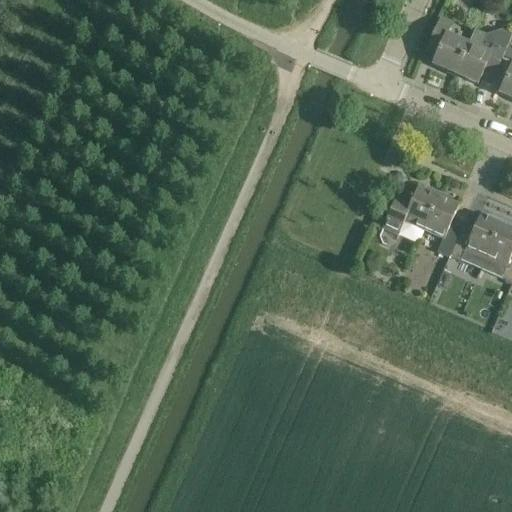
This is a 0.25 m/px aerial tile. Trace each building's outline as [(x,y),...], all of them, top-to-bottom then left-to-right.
[(445,38),(450,26),(439,21),(424,55),(435,60),(432,68),(455,77),(467,47),(445,38)] [(492,84),(500,66),(503,59),(511,62),(511,52),(506,50),(511,37),(500,33),(485,37),(474,32),(467,47),(455,77),(477,87),(481,80),(492,84)] [(499,97),(511,102),(511,66),(511,67),(499,97)] [(423,233),(439,196),(426,191),(425,194),(417,190),(408,212),(393,206),(388,217),(383,215),(380,221),(376,219),(372,228),(398,239),(414,245),(418,243),(423,233)] [(437,256),(449,261),(450,259),(449,259),(463,227),(452,222),(458,208),(451,205),(452,202),(439,196),(423,233),(443,242),(437,256)] [(463,227),(449,259),(450,259),(481,272),(501,223),(489,218),(487,221),(480,217),(474,232),(463,227)] [(481,272),(501,281),(511,286),(511,284),(511,228),(501,223),(481,272)]
